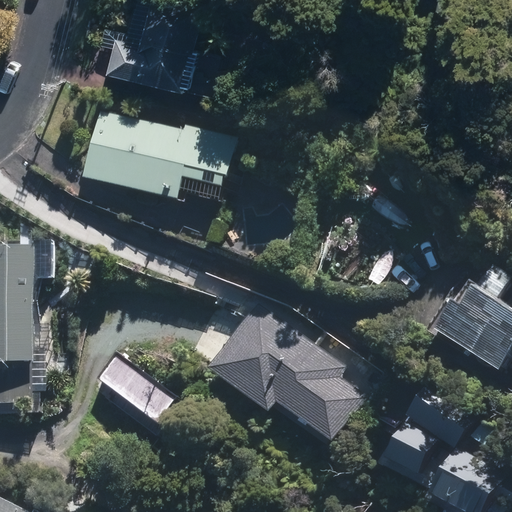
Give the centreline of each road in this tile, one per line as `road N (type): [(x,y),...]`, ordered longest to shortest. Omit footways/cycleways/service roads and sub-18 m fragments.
road 1 (unknown): [(0,167),(115,234),(352,349)]
road 2 (residential): [(54,0),(40,56),(0,125)]
